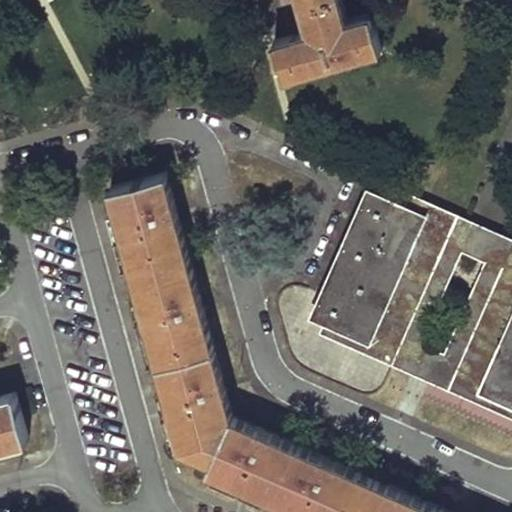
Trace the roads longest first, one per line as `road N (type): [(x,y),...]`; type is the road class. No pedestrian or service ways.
road 1 (residential): [(511,483),(295,391),(266,362),(241,270)]
road 2 (residential): [(77,161),(158,511)]
road 3 (residential): [(241,270),(307,264),(340,183),(239,135),(197,137)]
road 4 (residential): [(27,301),(67,470)]
road 5 (residential): [(241,270),(211,160),(197,137)]
road 6 (residential): [(197,137),(163,124),(83,146),(77,161)]
